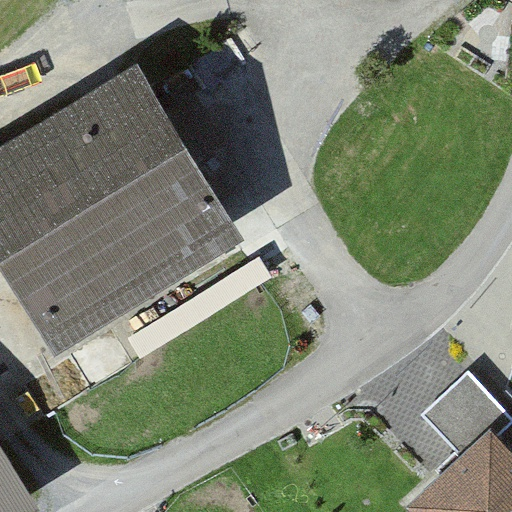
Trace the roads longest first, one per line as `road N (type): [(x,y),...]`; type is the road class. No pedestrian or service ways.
road 1 (residential): [(106,511),(335,380),(453,292),(511,204)]
road 2 (track): [(0,95),(174,9),(231,5),(397,40),(452,0)]
road 3 (track): [(111,508),(0,368)]
